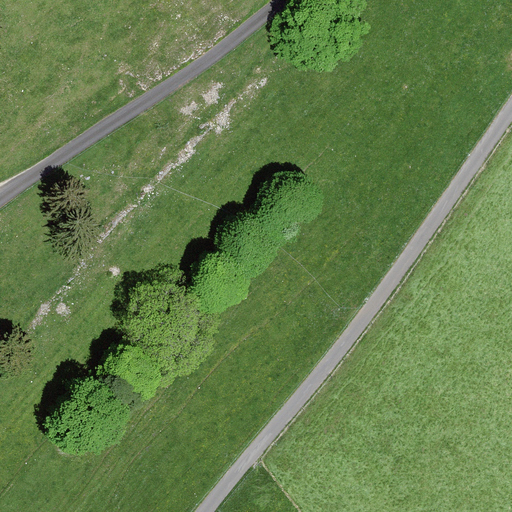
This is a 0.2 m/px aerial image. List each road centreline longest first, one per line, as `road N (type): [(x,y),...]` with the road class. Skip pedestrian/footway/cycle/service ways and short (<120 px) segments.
road 1 (unclassified): [(208,511),(511,109)]
road 2 (unclassified): [(282,0),(149,100),(0,196)]
